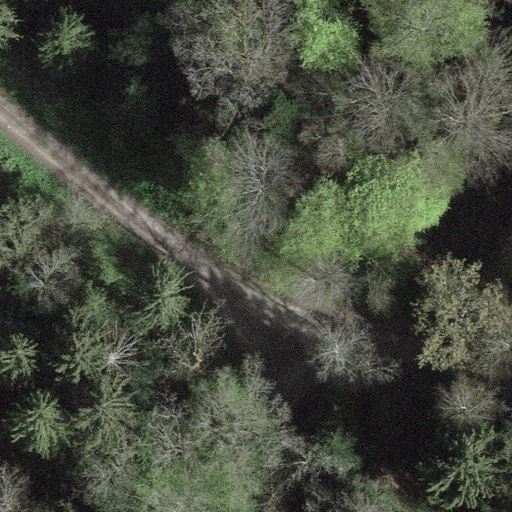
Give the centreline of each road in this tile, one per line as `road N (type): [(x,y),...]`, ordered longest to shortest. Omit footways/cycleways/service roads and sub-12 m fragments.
road 1 (residential): [(511,390),(286,328),(0,101)]
road 2 (track): [(237,511),(286,328)]
